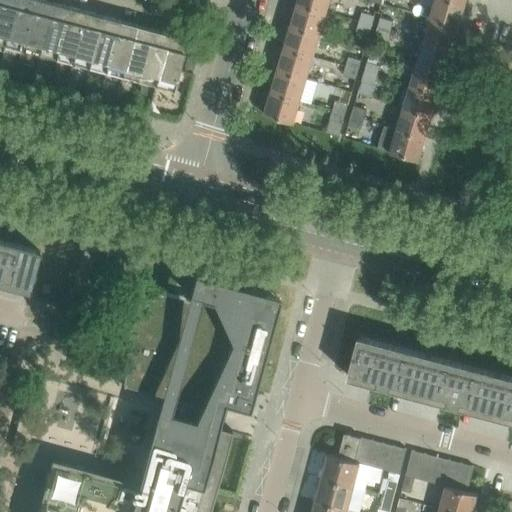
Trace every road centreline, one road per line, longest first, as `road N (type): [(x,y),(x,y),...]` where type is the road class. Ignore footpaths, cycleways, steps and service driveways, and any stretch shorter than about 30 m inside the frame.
road 1 (residential): [(511,454),(299,395)]
road 2 (unclassified): [(198,182),(0,129)]
road 3 (unclassified): [(0,156),(191,207)]
road 4 (residential): [(198,182),(247,0)]
road 5 (unclassified): [(338,246),(511,293)]
road 6 (unclassified): [(511,266),(345,222)]
road 7 (residential): [(299,395),(338,246)]
road 8 (unclassified): [(345,222),(198,182)]
road 9 (unclassified): [(191,207),(338,246)]
road 10 (residential): [(266,511),(299,395)]
